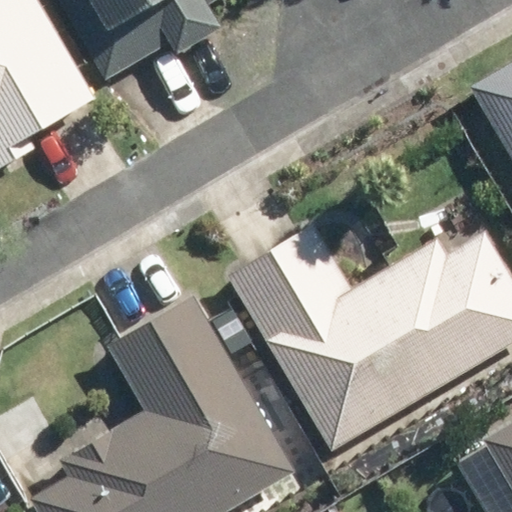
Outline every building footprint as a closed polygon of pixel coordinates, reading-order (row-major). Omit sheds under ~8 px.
[(98,100),(41,0),(0,0),(0,165),(3,170),(37,151),(30,138),(98,100)] [(89,0),(109,35),(157,9),(180,52),(223,28),(211,5),(220,0),(89,0)] [(511,66),(474,88),(511,155),(511,66)] [(227,272),(330,452),(511,347),(511,274),(478,216),(356,287),(317,220),(227,272)] [(30,498),(37,511),(225,511),(295,471),(191,295),(110,343),(147,405),(61,456),(71,474),(30,498)] [(511,511),(511,422),(453,457),(485,511),(511,511)]
